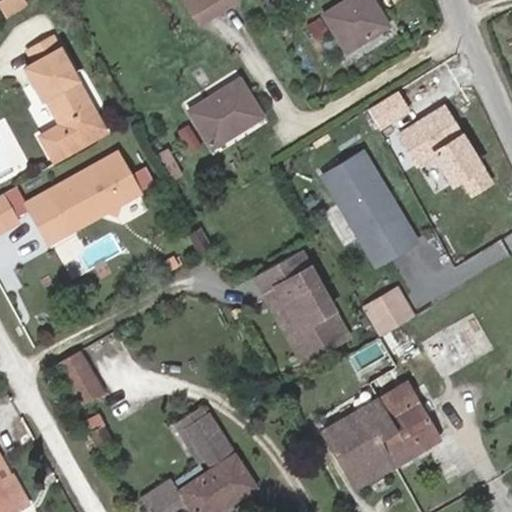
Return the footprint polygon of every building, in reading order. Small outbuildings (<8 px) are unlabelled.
[(27,0),(17,0),(4,8),(12,21),(33,8),(27,0)] [(187,0),(186,1),(202,26),(240,4),(236,0),(187,0)] [(391,32),(370,0),(358,0),(323,20),(347,57),(391,32)] [(111,131),(56,42),(32,55),(41,68),(32,74),(49,102),(51,100),(69,130),(48,142),(59,161),(111,131)] [(214,152),(215,153),(264,125),(241,87),(239,89),(192,116),(197,124),(214,152)] [(370,106),(381,125),(412,108),(400,88),(370,106)] [(400,125),(431,194),(464,179),(471,194),(492,185),(453,101),(400,125)] [(115,138),(111,131),(59,161),(63,167),(115,138)] [(145,193),(124,155),(32,205),(52,244),(108,212),(125,217),(129,202),(145,193)] [(378,271),(418,248),(364,159),(324,183),(378,271)] [(0,239),(22,227),(6,200),(0,203),(0,239)] [(297,260),(255,282),(264,299),(271,296),(300,350),(316,355),(341,341),(297,260)] [(413,288),(381,305),(391,321),(422,303),(413,288)] [(271,296),(264,299),(301,368),(343,345),(341,341),(316,355),(300,350),(271,296)] [(430,337),(407,350),(428,388),(448,377),(451,383),(505,354),(485,316),(435,344),(430,337)] [(82,365),(61,378),(77,404),(99,391),(82,365)] [(388,450),(399,469),(447,442),(414,386),(385,403),(388,408),(405,440),(388,450)] [(385,403),(328,437),(361,492),(399,469),(388,450),(405,440),(388,408),(385,403)] [(201,467),(209,463),(189,428),(208,417),(204,410),(176,426),(201,467)] [(94,414),(81,421),(100,453),(114,444),(94,414)] [(216,472),(180,494),(186,503),(191,511),(221,511),(256,491),(210,416),(208,417),(189,428),(209,463),(216,472)] [(24,511),(30,509),(15,480),(3,486),(0,481),(0,472),(5,469),(0,459),(0,511),(24,511)] [(12,481),(5,469),(0,472),(0,481),(3,486),(12,481)] [(148,511),(151,511),(180,494),(172,479),(140,498),(148,511)] [(171,511),(186,503),(180,494),(151,511),(171,511)]
